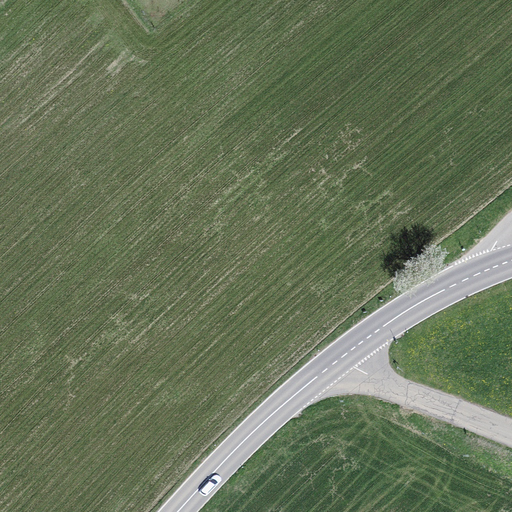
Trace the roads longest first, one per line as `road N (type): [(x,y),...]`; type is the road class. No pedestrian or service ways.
road 1 (secondary): [(177,511),(337,359)]
road 2 (unclassified): [(337,359),(417,400),(511,432)]
road 3 (secondary): [(337,359),(435,293),(484,271)]
